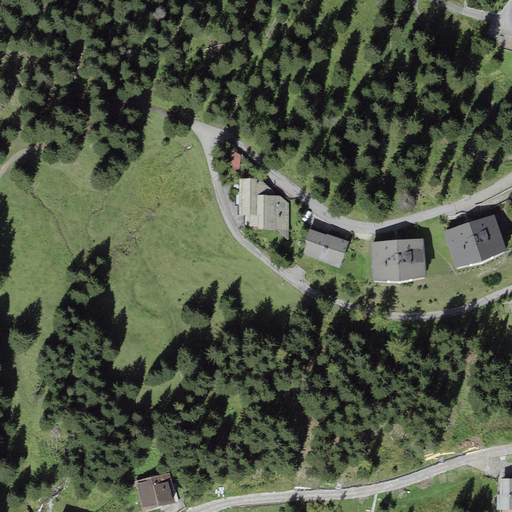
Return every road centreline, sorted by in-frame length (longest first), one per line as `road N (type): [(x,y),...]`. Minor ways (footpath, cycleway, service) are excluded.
road 1 (residential): [(511,177),(453,207),(350,225),(320,211),(225,135),(205,143),(234,231),(321,297),(406,316),(445,313),(511,288)]
road 2 (residential): [(199,511),(378,487),(511,448)]
